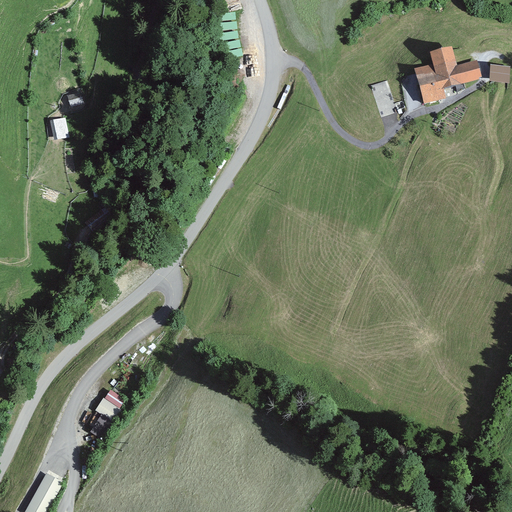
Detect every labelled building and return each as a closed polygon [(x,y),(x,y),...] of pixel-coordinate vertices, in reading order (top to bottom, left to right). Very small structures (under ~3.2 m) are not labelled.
[(435,64),(442,89),(479,80),(479,78),(482,77),(478,60),(457,65),(453,47),(432,52),(435,64)] [(435,64),(415,69),(424,104),(444,99),(442,89),(435,64)] [(490,82),(510,83),(511,67),(491,66),(490,82)] [(382,113),(396,110),(389,79),(375,82),(382,113)] [(72,104),(85,103),(83,90),(70,92),(72,104)] [(59,138),(72,135),(68,115),(55,118),(59,138)] [(104,399),(96,411),(102,414),(115,422),(122,411),(104,399)] [(115,422),(102,414),(90,433),(105,442),(117,423),(115,422)] [(46,477),(24,511),(46,511),(62,487),(46,477)]
